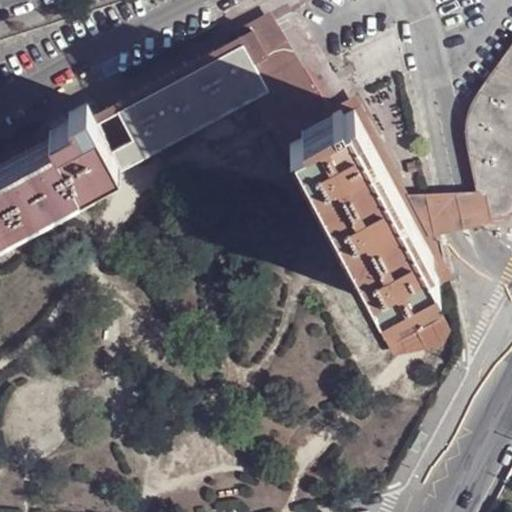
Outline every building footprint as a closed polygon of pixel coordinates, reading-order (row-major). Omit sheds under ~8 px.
[(407,191),(354,93),(327,106),(268,8),(219,33),(223,41),(232,36),(251,26),(266,17),(315,109),(282,126),(262,88),(251,94),(279,149),(287,145),(284,141),(331,118),(328,112),(337,107),(340,113),(351,107),(438,269),(420,277),(427,290),(431,287),(451,274),(441,254),(430,233),(463,226),(506,217),(511,203),(511,190),(503,191),(481,191),(456,191),(407,191)] [(282,126),(315,109),(266,17),(251,26),(264,51),(247,60),(262,88),(282,126)] [(130,91),(118,98),(122,106),(137,134),(111,148),(120,165),(159,143),(251,94),(262,88),(247,60),(264,51),(251,26),(232,36),(223,41),(130,91)] [(511,50),(480,95),(473,111),(470,128),(471,145),(481,191),(503,191),(511,172),(511,50)] [(91,111),(96,121),(122,106),(118,98),(91,111)] [(0,229),(95,178),(120,165),(111,148),(96,121),(91,111),(88,105),(85,101),(66,111),(68,117),(62,120),(47,128),(51,135),(10,155),(0,160),(0,229)] [(137,134),(122,106),(96,121),(111,148),(137,134)] [(420,277),(438,269),(351,107),(340,113),(337,107),(328,112),(331,118),(284,141),(287,145),(372,302),(420,277)] [(511,172),(503,191),(511,190),(511,172)] [(367,305),(389,345),(390,346),(396,350),(403,350),(441,336),(443,335),(446,328),(443,323),(427,290),(420,277),(372,302),(367,305)]
